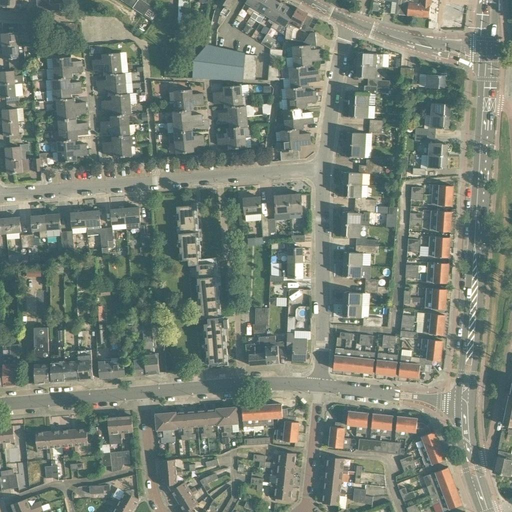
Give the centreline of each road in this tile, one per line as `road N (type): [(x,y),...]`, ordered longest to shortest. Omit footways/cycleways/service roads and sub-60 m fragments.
road 1 (residential): [(0,196),(323,168)]
road 2 (secondary): [(464,404),(485,97)]
road 3 (residential): [(320,385),(323,168)]
road 4 (residential): [(143,394),(320,385)]
road 5 (residential): [(323,168),(348,22)]
road 6 (residential): [(473,475),(491,435),(511,337)]
road 7 (residential): [(0,405),(143,394)]
road 8 (tertiary): [(487,57),(348,22)]
road 9 (residential): [(304,511),(320,385)]
road 10 (residential): [(161,511),(143,394)]
